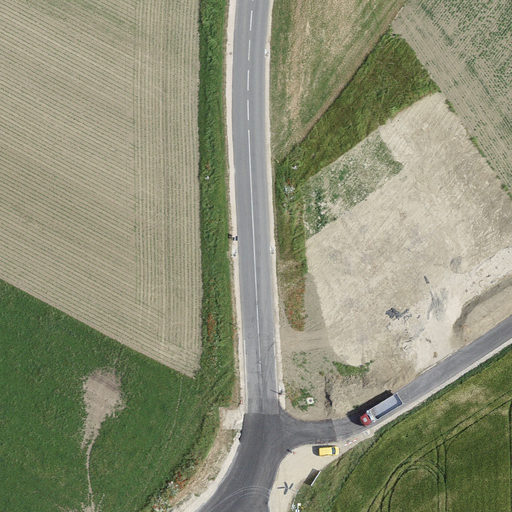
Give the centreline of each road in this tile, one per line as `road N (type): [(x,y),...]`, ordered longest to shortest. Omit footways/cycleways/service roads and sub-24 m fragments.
road 1 (tertiary): [(245,497),(263,415),(250,220),(260,0)]
road 2 (track): [(511,329),(352,428),(258,438)]
